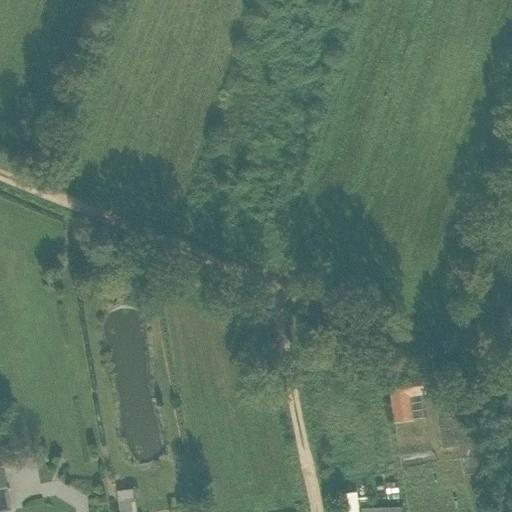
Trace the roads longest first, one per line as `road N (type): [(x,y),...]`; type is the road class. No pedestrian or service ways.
road 1 (track): [(0,177),(281,295)]
road 2 (track): [(281,295),(511,390)]
road 3 (track): [(314,511),(281,295)]
